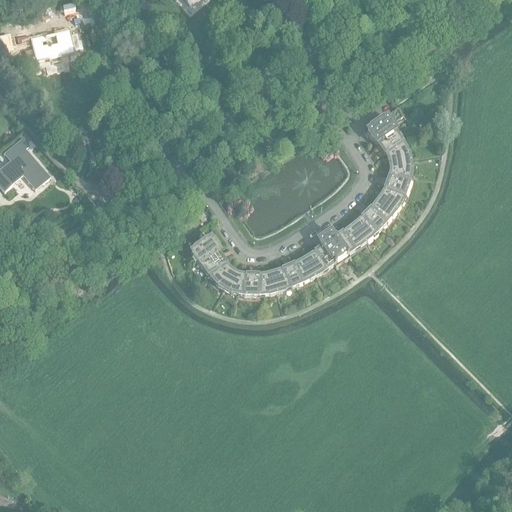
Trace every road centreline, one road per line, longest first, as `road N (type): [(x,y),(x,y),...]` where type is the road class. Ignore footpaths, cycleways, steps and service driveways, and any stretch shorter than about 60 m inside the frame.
road 1 (residential): [(350,146),(365,178),(358,191),(266,254),(242,249),(203,197)]
road 2 (residential): [(0,273),(125,205),(176,162)]
road 3 (residential): [(176,162),(300,60)]
